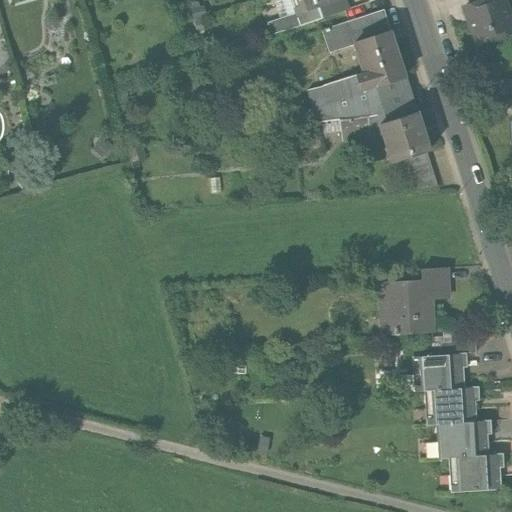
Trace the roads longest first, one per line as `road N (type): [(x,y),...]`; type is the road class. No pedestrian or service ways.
road 1 (unclassified): [(428,511),(0,398)]
road 2 (tertiary): [(511,302),(411,0)]
